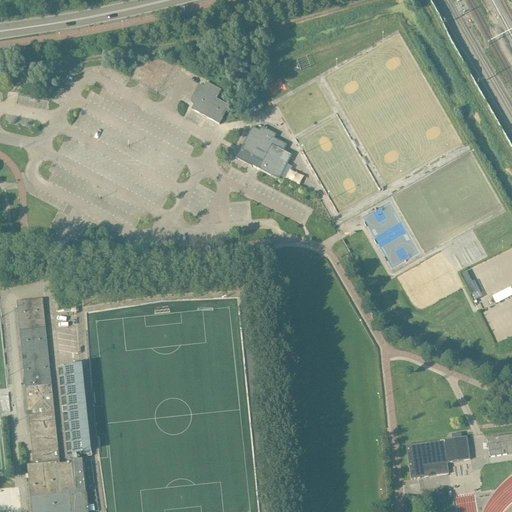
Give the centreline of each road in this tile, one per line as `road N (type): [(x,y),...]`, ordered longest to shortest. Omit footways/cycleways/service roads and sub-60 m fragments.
road 1 (track): [(371,0),(260,33),(50,67),(18,85),(9,107)]
road 2 (track): [(511,159),(422,0)]
road 3 (secondary): [(0,31),(171,0)]
